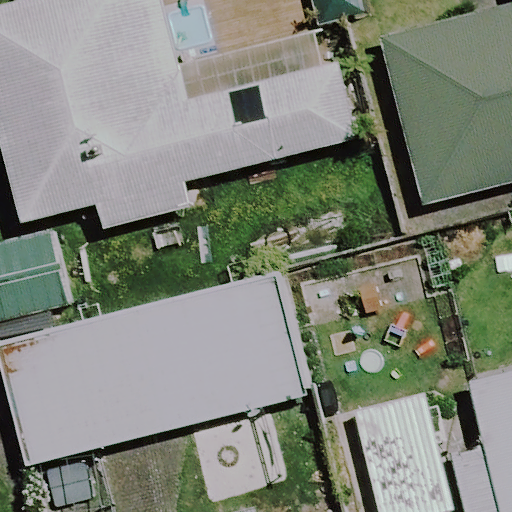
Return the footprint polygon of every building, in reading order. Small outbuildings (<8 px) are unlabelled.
[(192,98),(185,70),(166,0),(59,0),(0,15),(0,112),(29,228),(104,209),(111,235),(199,212),(193,188),(367,144),(346,59),(192,98)] [(511,183),(511,20),(394,48),(430,203),(511,183)] [(0,337),(78,315),(54,232),(0,246),(0,337)] [(309,403),(280,280),(6,345),(36,469),(309,403)] [(511,511),(511,376),(480,384),(497,454),(460,463),(472,511),(511,511)]
